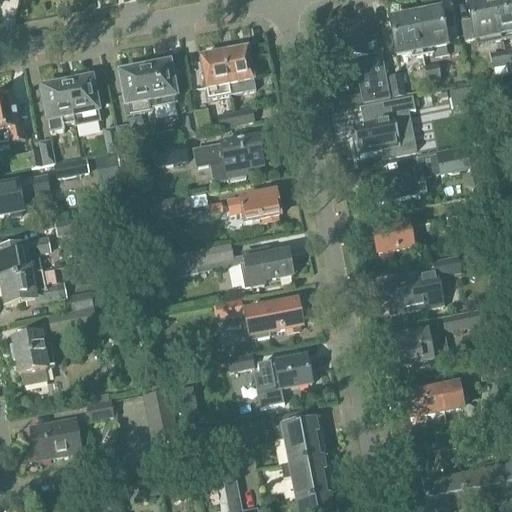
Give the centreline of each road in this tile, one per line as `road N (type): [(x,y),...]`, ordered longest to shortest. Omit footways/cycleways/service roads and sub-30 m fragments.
road 1 (residential): [(379,511),(281,0)]
road 2 (unclassified): [(0,53),(270,0)]
